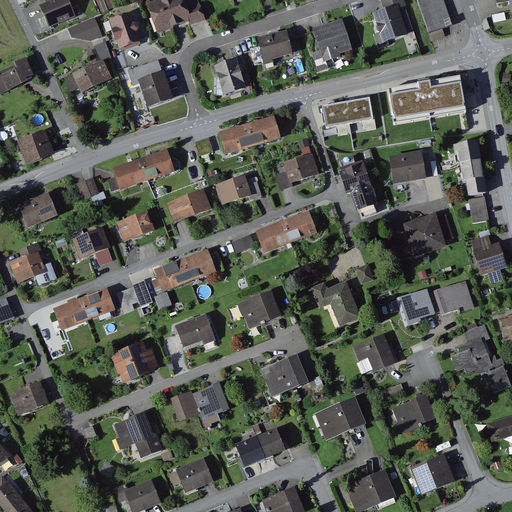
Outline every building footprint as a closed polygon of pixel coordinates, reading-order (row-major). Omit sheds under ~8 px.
[(69,0),(54,0),(44,5),(53,26),(76,16),(69,0)] [(180,0),(170,0),(149,7),(159,36),(189,26),(180,0)] [(443,0),(418,0),(431,38),(454,30),(443,0)] [(400,9),(376,16),(384,43),(408,36),(400,9)] [(134,16),(112,23),(121,50),(143,43),(134,16)] [(74,44),(102,36),(97,19),(69,27),(74,44)] [(344,22),(315,32),(325,60),(354,50),(344,22)] [(288,34),(263,42),(269,63),(295,56),(288,34)] [(94,46),(98,63),(111,60),(107,43),(94,46)] [(27,61),(6,70),(13,88),(35,79),(27,61)] [(240,62),(220,68),(228,96),(248,90),(240,62)] [(102,65),(74,78),(82,96),(111,84),(102,65)] [(166,73),(142,81),(152,109),(176,101),(166,73)] [(458,79),(386,91),(392,125),(464,113),(458,79)] [(368,100),(320,108),(324,129),(371,121),(368,100)] [(272,118),(217,137),(224,157),(279,139),(272,118)] [(46,134),(20,145),(29,167),(55,157),(46,134)] [(196,142),(200,156),(212,153),(208,139),(196,142)] [(305,154),(312,152),(309,142),(303,143),(305,154)] [(477,145),(458,149),(468,199),(487,195),(477,145)] [(170,151),(115,169),(122,190),(177,171),(170,151)] [(422,152),(391,159),(397,185),(428,178),(422,152)] [(321,176),(314,158),(289,168),(296,185),(321,176)] [(379,203),(367,164),(348,170),(360,209),(379,203)] [(94,203),(104,199),(97,177),(78,183),(84,201),(92,198),(94,203)] [(247,177),(217,189),(225,208),(255,196),(247,177)] [(203,193),(172,205),(178,221),(209,209),(203,193)] [(60,220),(50,196),(18,208),(27,232),(60,220)] [(150,215),(119,227),(126,244),(156,232),(150,215)] [(313,215),(261,235),(268,254),(320,234),(313,215)] [(446,248),(438,219),(410,227),(419,256),(446,248)] [(103,232),(77,241),(84,261),(110,251),(103,232)] [(236,251),(260,244),(257,234),(233,241),(236,251)] [(502,244),(477,251),(486,279),(511,272),(502,244)] [(212,253),(158,274),(166,293),(220,273),(212,253)] [(40,257),(15,266),(22,285),(47,275),(40,257)] [(142,307),(153,303),(146,281),(117,291),(123,311),(141,305),(142,307)] [(362,320),(348,285),(329,292),(343,328),(362,320)] [(473,306),(467,285),(440,293),(446,315),(473,306)] [(109,292),(55,313),(62,331),(117,310),(109,292)] [(273,293),(242,305),(251,328),(282,316),(273,293)] [(434,320),(427,294),(399,303),(407,329),(434,320)] [(7,303),(0,305),(0,328),(14,323),(7,303)] [(208,317),(180,328),(188,350),(216,339),(208,317)] [(511,321),(502,325),(509,345),(511,344),(511,321)] [(399,367),(387,337),(365,345),(377,375),(399,367)] [(490,367),(482,342),(459,349),(467,374),(490,367)] [(145,347),(116,358),(127,386),(156,374),(145,347)] [(308,382),(299,358),(279,365),(288,390),(308,382)] [(42,386),(15,396),(23,416),(49,406),(42,386)] [(232,413),(222,386),(196,396),(206,423),(232,413)] [(435,424),(427,398),(401,406),(409,432),(435,424)] [(368,430),(357,401),(320,415),(332,444),(368,430)] [(155,439),(146,416),(117,427),(126,451),(155,439)] [(287,456),(278,432),(245,445),(254,469),(287,456)] [(0,470),(12,460),(0,444),(0,470)] [(458,482),(448,459),(416,473),(426,496),(458,482)] [(215,486),(205,462),(179,472),(188,496),(215,486)] [(365,511),(398,498),(388,475),(352,491),(360,511),(365,511)] [(146,511),(162,506),(154,484),(129,493),(135,511),(146,511)] [(31,511),(10,485),(0,493),(0,504),(6,511),(31,511)] [(306,511),(296,489),(268,502),(272,511),(306,511)]
